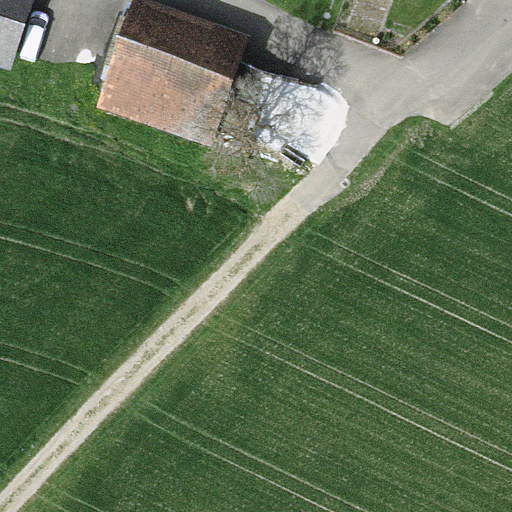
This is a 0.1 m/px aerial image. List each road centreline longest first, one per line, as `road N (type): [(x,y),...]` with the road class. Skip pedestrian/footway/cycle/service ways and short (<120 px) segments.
road 1 (track): [(0,509),(362,142),(396,79)]
road 2 (unclassified): [(497,0),(438,54),(396,79),(163,0)]
